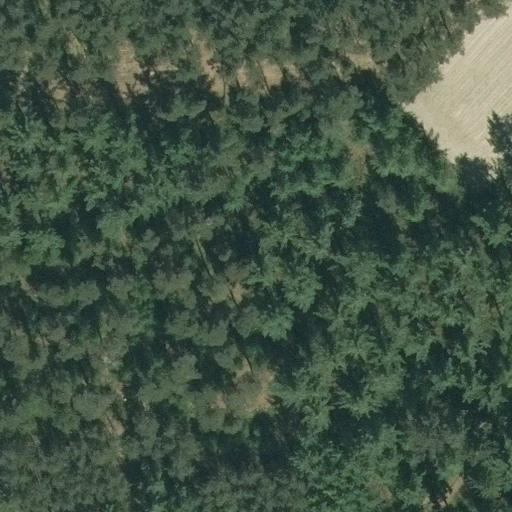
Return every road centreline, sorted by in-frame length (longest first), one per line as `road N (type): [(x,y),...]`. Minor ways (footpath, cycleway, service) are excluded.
road 1 (track): [(414,0),(367,45),(291,56),(0,67)]
road 2 (track): [(417,511),(511,388)]
